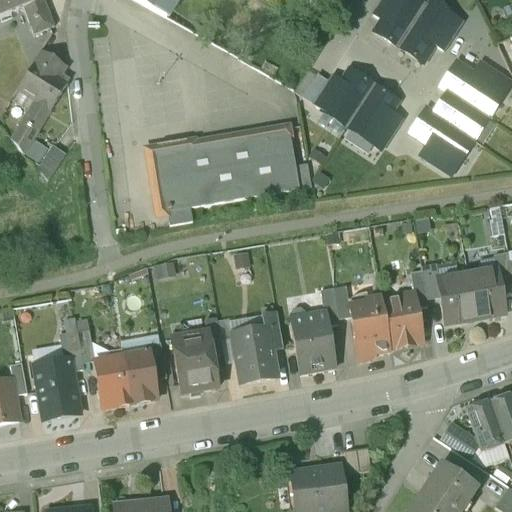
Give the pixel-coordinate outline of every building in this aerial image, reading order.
[(42,0),(0,0),(0,19),(22,11),(28,26),(48,18),(42,3),(43,2),(43,0),(42,0)] [(127,0),(165,21),(178,0),(127,0)] [(281,0),(239,0),(269,19),(281,0)] [(381,24),(396,0),(382,0),(371,17),(381,24)] [(409,0),(396,0),(381,24),(373,35),(397,51),(429,3),(428,2),(423,9),(409,0)] [(422,67),(433,49),(453,19),(429,3),(397,51),(422,67)] [(463,26),(453,19),(433,49),(444,55),(463,26)] [(63,68),(40,54),(16,93),(34,104),(49,114),(67,85),(57,79),(63,68)] [(487,122),(503,97),(473,78),(455,66),(439,91),(447,96),(447,95),(487,122)] [(473,78),(503,97),(510,87),(479,68),(473,78)] [(348,73),(341,84),(321,114),(345,130),(372,89),(348,73)] [(321,114),(341,84),(331,78),(327,84),(316,77),(301,101),(321,114)] [(345,130),(370,146),(390,116),(397,105),(372,89),(345,130)] [(472,145),(487,122),(447,95),(447,96),(433,117),(432,118),(472,145)] [(49,114),(34,104),(20,128),(4,112),(0,117),(0,131),(22,157),(49,114)] [(426,149),(457,169),(472,145),(432,118),(433,117),(425,113),(409,137),(426,149)] [(400,122),(390,116),(370,146),(380,152),(400,122)] [(287,131),(148,154),(158,216),(298,192),(287,131)] [(64,158),(51,149),(36,172),(47,184),(64,158)] [(457,169),(426,149),(420,159),(450,179),(457,169)] [(496,273),(499,290),(511,288),(511,283),(509,268),(507,256),(492,259),(495,273),(496,273)] [(421,274),(425,303),(440,301),(437,283),(435,270),(420,271),(421,274)] [(495,273),(466,278),(473,320),(475,319),(475,318),(483,316),(485,320),(503,316),(499,290),(496,273),(495,273)] [(413,299),(415,312),(428,310),(425,303),(421,274),(409,277),(413,299)] [(466,278),(437,283),(440,301),(444,327),(462,324),(463,320),(471,319),(472,320),(473,320),(466,278)] [(332,292),(338,323),(350,321),(347,306),(349,306),(345,289),(332,292)] [(324,316),(327,329),(339,327),(338,323),(332,292),(320,294),(323,316),(324,316)] [(381,304),(380,304),(388,350),(421,345),(415,312),(413,299),(381,304)] [(349,306),(347,306),(350,321),(358,364),(368,362),(375,352),(380,356),(389,354),(388,350),(380,304),(381,304),(380,301),(349,306)] [(304,315),(299,311),(292,312),(288,318),(299,377),(334,371),(327,329),(324,316),(323,316),(305,319),(304,315)] [(266,332),(270,354),(282,352),(276,316),(262,318),(265,333),(266,332)] [(206,336),(210,359),(222,357),(216,322),(204,324),(206,336)] [(206,336),(188,339),(187,334),(182,330),(176,331),(172,336),(173,342),(171,343),(181,398),(216,392),(210,359),(206,336)] [(265,333),(231,339),(239,388),(275,382),(270,354),(266,332),(265,333)] [(76,335),(82,367),(94,365),(88,334),(76,335)] [(69,363),(71,375),(83,374),(82,367),(76,335),(58,339),(63,364),(69,363)] [(144,349),(146,357),(147,356),(152,384),(165,382),(159,347),(144,349)] [(121,354),(107,356),(102,364),(94,366),(102,412),(129,408),(121,361),(122,361),(121,354)] [(152,384),(147,356),(146,357),(122,361),(121,361),(129,408),(155,403),(152,384)] [(63,364),(33,369),(43,423),(78,417),(71,375),(69,363),(63,364)] [(11,383),(14,399),(26,397),(21,367),(9,369),(11,383)] [(11,383),(0,384),(0,426),(18,424),(14,399),(11,383)] [(511,401),(510,397),(488,405),(502,447),(511,443),(511,401)] [(488,405),(465,413),(480,455),(502,447),(488,405)] [(459,434),(448,451),(468,464),(475,452),(471,441),(459,434)] [(367,451),(344,454),(347,477),(370,474),(367,451)] [(460,511),(475,491),(440,468),(411,511),(460,511)] [(343,511),(338,471),(289,477),(293,511),(343,511)] [(511,511),(511,494),(507,491),(494,511),(495,511),(511,511)] [(167,511),(166,502),(146,504),(146,509),(132,510),(112,511),(167,511)]
